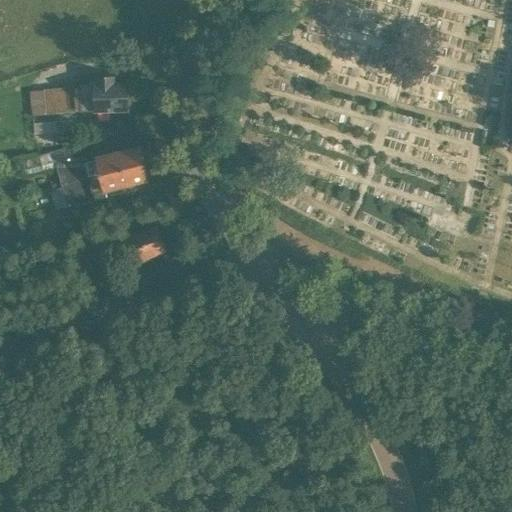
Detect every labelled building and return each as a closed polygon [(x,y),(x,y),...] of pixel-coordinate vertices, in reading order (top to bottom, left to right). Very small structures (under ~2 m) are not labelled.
[(80,88),(44,91),(46,116),(95,112),(128,111),(127,106),(130,104),(130,98),(127,96),(127,83),(114,83),(114,77),(80,78),(80,88)] [(98,160),(87,163),(85,156),(56,163),(67,207),(96,200),(107,197),(105,191),(146,181),(145,177),(147,173),(146,169),(143,167),(141,161),(143,158),(142,154),(139,152),(138,148),(97,158),(98,160)] [(39,156),(22,161),(25,175),(43,171),(39,156)] [(93,209),(81,212),(83,221),(96,218),(93,209)] [(134,265),(167,251),(155,224),(115,242),(126,269),(134,265)] [(105,229),(79,240),(87,261),(103,254),(114,250),(105,229)] [(20,230),(3,236),(7,248),(24,242),(20,230)] [(50,251),(38,255),(45,276),(57,272),(50,251)] [(77,279),(63,284),(66,291),(80,285),(77,279)]
